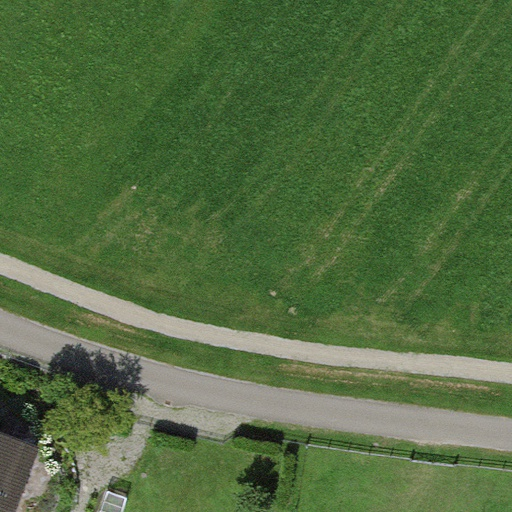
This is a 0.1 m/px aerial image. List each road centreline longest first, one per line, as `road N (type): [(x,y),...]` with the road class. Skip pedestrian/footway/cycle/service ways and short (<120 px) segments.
road 1 (unknown): [(0,264),(203,334),(511,377)]
road 2 (residential): [(0,327),(182,389),(511,440)]
